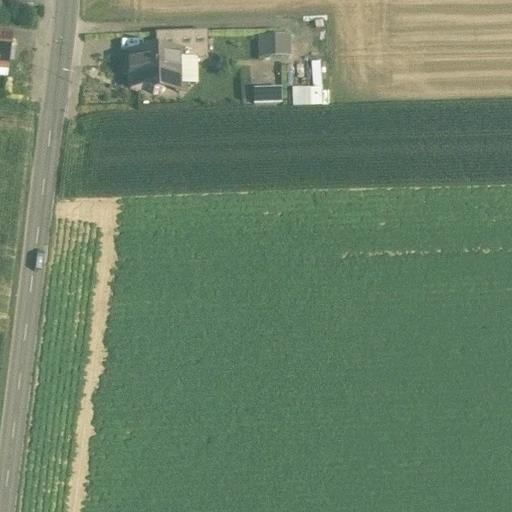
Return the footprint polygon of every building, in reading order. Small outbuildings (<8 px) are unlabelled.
[(207,35),(155,37),(155,57),(178,56),(179,65),(207,64),(207,35)] [(11,41),(0,40),(0,76),(7,77),(11,41)] [(256,42),(257,62),(290,60),(289,40),(256,42)] [(155,57),(128,58),(129,63),(125,65),(125,78),(129,80),(130,92),(146,91),(152,97),(160,97),(166,90),(166,87),(179,86),(179,65),(178,56),(155,57)] [(253,90),(253,106),(281,105),(281,90),(253,90)] [(298,108),(324,107),(323,90),(297,91),(298,108)]
